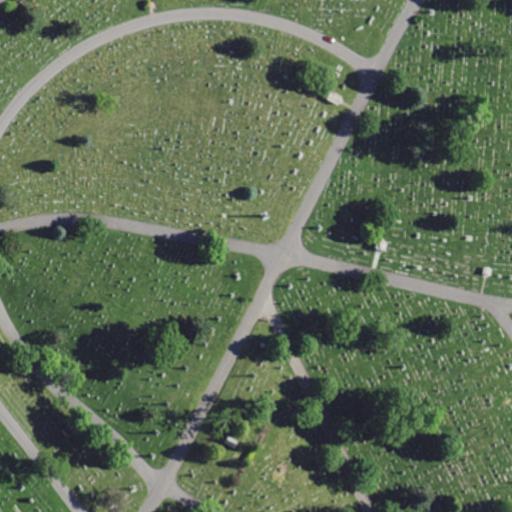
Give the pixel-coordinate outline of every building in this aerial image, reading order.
[(319,77),(313,73),(316,68),(322,72),(319,77)] [(337,106),(325,100),(330,91),(341,97),(340,98),(342,99),(340,104),(338,103),(337,106)] [(374,249),(376,240),(386,243),(384,251),(374,249)] [(489,276),(482,274),(484,267),(491,269),(489,276)] [(65,436),(61,432),(66,426),(70,430),(65,436)] [(236,441),(233,447),(224,443),(227,437),(236,441)]
